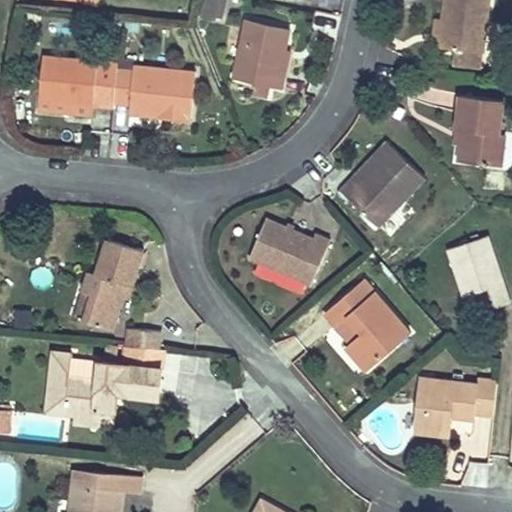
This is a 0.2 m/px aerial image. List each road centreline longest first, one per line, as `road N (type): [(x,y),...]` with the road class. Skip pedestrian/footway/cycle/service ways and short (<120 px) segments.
road 1 (residential): [(183,192),(193,271),(351,463),(429,504),(502,511)]
road 2 (residential): [(183,192),(284,161),(328,120),(363,0)]
road 3 (residential): [(0,172),(183,192)]
